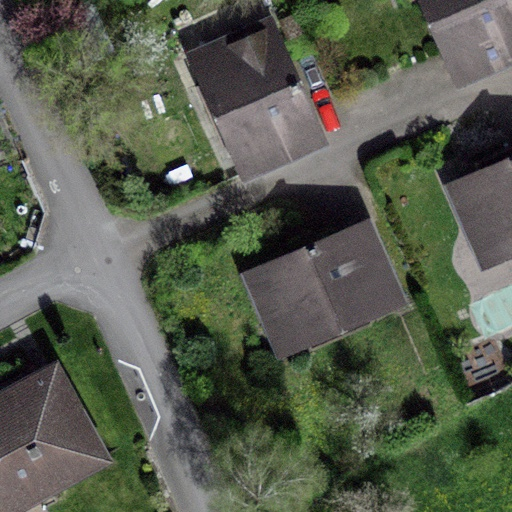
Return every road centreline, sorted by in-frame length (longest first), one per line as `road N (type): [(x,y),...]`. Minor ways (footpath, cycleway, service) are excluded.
road 1 (residential): [(511,96),(86,265)]
road 2 (residential): [(86,265),(194,511)]
road 3 (residential): [(0,60),(86,265)]
